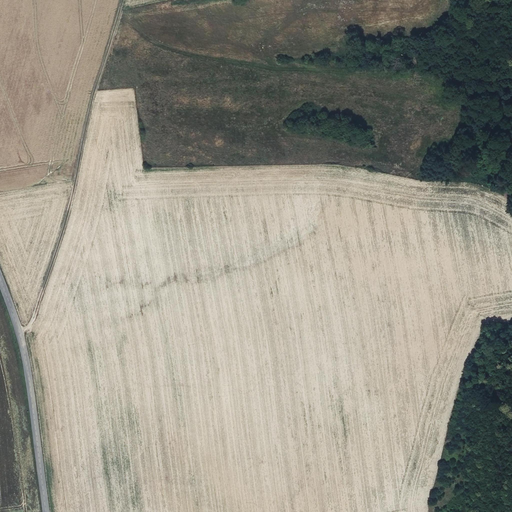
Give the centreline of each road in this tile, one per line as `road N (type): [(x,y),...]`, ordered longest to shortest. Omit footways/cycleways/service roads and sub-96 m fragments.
road 1 (track): [(121,0),(36,306),(29,325),(16,330)]
road 2 (tertiary): [(44,511),(20,348),(0,278)]
